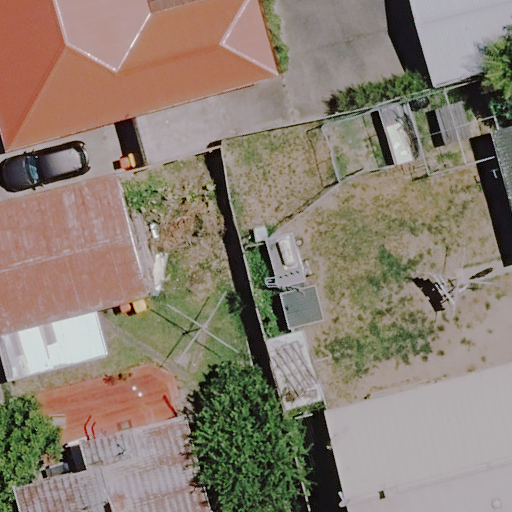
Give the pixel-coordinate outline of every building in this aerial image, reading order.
[(0,0),(0,152),(13,149),(28,202),(109,180),(96,135),(274,86),(250,0),(183,0),(143,11),(140,0),(0,0)] [(511,65),(511,0),(396,0),(422,91),(511,65)] [(511,134),(482,142),(511,259),(511,134)] [(28,202),(0,209),(0,389),(103,362),(89,309),(149,292),(117,178),(109,180),(28,202)] [(197,511),(160,364),(0,404),(0,470),(10,511),(197,511)] [(511,511),(511,367),(293,423),(315,511),(511,511)]
